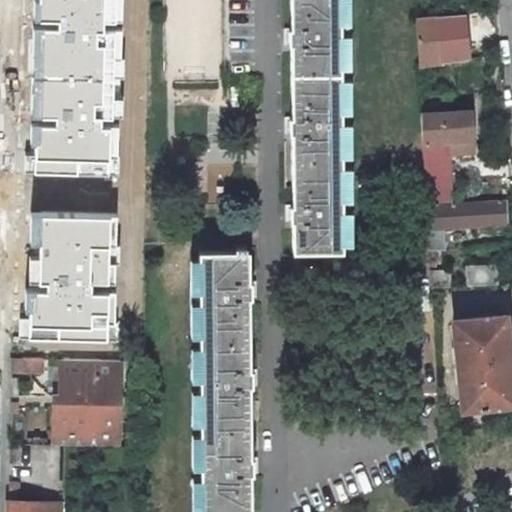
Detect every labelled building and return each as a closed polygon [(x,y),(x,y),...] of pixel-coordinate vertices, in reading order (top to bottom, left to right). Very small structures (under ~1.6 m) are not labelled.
[(112,164),(119,0),(30,0),(23,160),(112,164)] [(340,0),(290,0),(291,27),(288,27),(289,45),(291,45),(292,116),(289,116),(289,134),(292,133),(292,204),(290,204),(290,221),(293,221),(293,251),(343,250),(340,0)] [(440,16),(443,42),(449,42),(453,39),(452,26),(451,14),(440,16)] [(462,14),(451,14),(452,26),(463,25),(462,14)] [(419,64),(445,62),(443,42),(440,16),(416,18),(419,64)] [(229,103),(258,102),(257,79),(229,80),(229,103)] [(420,114),(426,202),(453,202),(453,198),(450,154),(474,152),(471,110),(420,114)] [(111,201),(22,199),(19,338),(108,340),(111,201)] [(426,202),(424,202),(428,248),(444,247),(443,227),(506,223),(505,201),(453,202),(426,202)] [(235,250),(199,250),(201,511),(251,511),(251,473),(253,473),(253,456),(251,456),(250,386),(252,385),(252,368),(250,368),(249,297),(251,297),(251,280),(249,280),(249,251),(246,250),(246,245),(235,246),(235,250)] [(496,264),(466,265),(467,285),(497,284),(496,264)] [(449,287),(448,270),(430,271),(431,288),(449,287)] [(511,403),(511,364),(507,314),(453,320),(462,409),(511,403)] [(69,356),(95,356),(95,342),(69,343),(69,356)] [(42,374),(42,358),(13,357),(13,373),(42,374)] [(96,360),(70,359),(60,358),(60,392),(59,408),(53,408),(53,445),(118,446),(120,360),(96,360)] [(10,481),(8,511),(62,511),(62,502),(19,498),(19,482),(10,481)]
